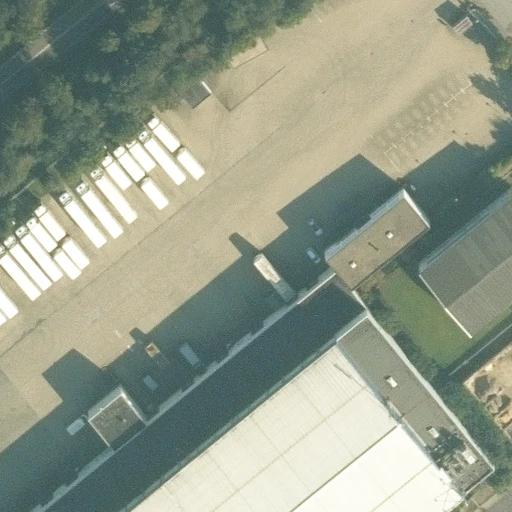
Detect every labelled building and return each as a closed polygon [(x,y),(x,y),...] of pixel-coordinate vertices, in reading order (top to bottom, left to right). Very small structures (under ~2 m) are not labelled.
[(176,88),(192,107),(210,92),(195,73),(176,88)] [(155,108),(144,114),(164,147),(175,141),(155,108)] [(126,140),(147,165),(167,149),(147,123),(126,140)] [(121,138),(101,149),(118,179),(138,167),(121,138)] [(144,210),(165,194),(145,169),(124,185),(144,210)] [(417,262),(468,325),(511,289),(511,186),(511,185),(417,262)] [(324,252),(334,264),(350,283),(428,220),(402,188),(324,252)] [(52,192),(44,198),(63,223),(71,217),(52,192)] [(425,511),(492,458),(350,283),(334,264),(145,417),(128,430),(194,511),(425,511)] [(87,411),(113,443),(128,430),(145,417),(119,385),(87,411)] [(194,511),(128,430),(113,443),(27,511),(194,511)] [(489,480),(471,495),(457,507),(461,511),(468,511),(478,504),(497,489),(489,480)]
